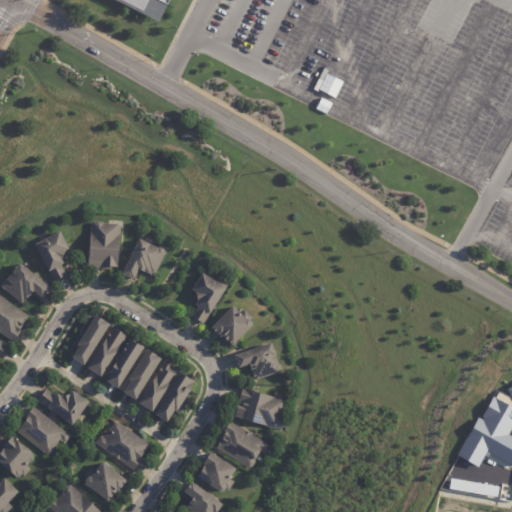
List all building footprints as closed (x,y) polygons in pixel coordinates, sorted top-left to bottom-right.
[(169,0),(167,4),(158,0),(148,0),(143,11),(120,0),(169,0)] [(104,267),(83,266),(85,221),(89,222),(89,221),(90,221),(92,220),(97,220),(99,222),(115,223),(113,266),(106,265),(106,268),(104,267)] [(59,253),(58,257),(57,257),(57,258),(59,262),(56,263),(62,275),(51,280),(51,281),(49,282),(30,243),(55,230),(63,247),(60,249),(59,253)] [(135,238),(154,248),(156,247),(159,249),(160,251),(161,252),(150,276),(147,274),(146,275),(144,274),(144,275),(140,274),(141,272),(139,271),(140,270),(134,268),(129,278),(126,277),(120,275),(121,274),(118,272),(134,238),(135,238)] [(44,288),(39,294),(40,294),(37,297),(28,290),(19,301),(16,304),(0,290),(0,280),(1,280),(7,271),(14,262),(45,286),(44,288)] [(210,302),(198,323),(185,315),(192,304),(189,302),(192,298),(190,290),(186,287),(197,271),(210,279),(213,275),(224,282),(212,301),(211,301),(210,302)] [(16,326),(14,329),(16,330),(9,341),(0,335),(0,298),(24,315),(19,322),(18,321),(16,324),(17,325),(16,326)] [(239,311),(240,310),(248,317),(246,319),(248,320),(247,324),(228,344),(218,334),(216,335),(207,326),(228,304),(237,313),(239,311)] [(100,316),(111,323),(85,364),(73,357),(80,345),(78,344),(97,314),(100,316)] [(115,327),(128,336),(101,376),(88,367),(103,343),(114,327),(115,327)] [(140,344),(145,347),(118,388),(107,381),(112,373),(110,371),(131,338),(140,344)] [(245,366),(246,365),(245,362),(234,365),(233,362),(232,362),(229,353),(267,340),(273,362),(275,361),(277,368),(275,369),(276,370),(250,379),(249,376),(248,374),(247,373),(246,372),(246,371),(247,370),(246,369),(247,368),(246,367),(246,368),(245,366)] [(151,351),(162,358),(136,399),(124,392),(132,380),(129,379),(148,349),(151,351)] [(168,364),(179,371),(153,411),(139,402),(165,362),(168,364)] [(190,378),(196,382),(177,411),(175,410),(168,421),(156,414),(181,373),(190,378)] [(505,389),(511,384),(511,424),(507,434),(511,436),(511,464),(486,449),(476,467),(455,455),(477,417),(480,419),(482,416),(480,416),(492,396),(494,397),(498,391),(508,397),(509,396),(505,389)] [(59,394),(64,394),(67,390),(83,401),(67,424),(44,407),(43,408),(32,400),(41,388),(50,395),(52,392),(56,395),(59,394)] [(270,396),(280,399),(279,403),(280,404),(278,410),(276,411),(272,428),(261,425),(262,424),(230,416),(234,404),(235,404),(236,401),(235,400),(238,388),(270,396)] [(32,416),(62,439),(56,446),(52,443),(45,452),(45,454),(42,458),(40,458),(39,459),(8,436),(10,434),(9,433),(20,420),(18,419),(25,411),(32,416)] [(218,435),(221,431),(219,429),(224,420),(265,445),(260,453),(255,450),(249,459),(250,461),(247,466),(245,466),(244,468),(211,447),(218,435)] [(141,456),(139,458),(141,459),(134,469),(95,442),(104,428),(109,432),(112,429),(111,427),(114,422),(117,422),(117,421),(150,443),(141,456)] [(0,466),(0,442),(6,435),(24,450),(23,450),(28,455),(21,464),(25,468),(18,477),(15,474),(13,476),(11,476),(0,466)] [(196,469),(199,464),(197,463),(204,452),(230,468),(223,479),(228,483),(222,491),(219,489),(217,491),(213,491),(191,477),(196,469)] [(125,481),(118,490),(117,489),(108,500),(85,483),(85,480),(88,476),(91,476),(102,461),(126,479),(125,481)] [(0,511),(0,478),(13,491),(2,502),(8,507),(3,511),(0,511)] [(185,500),(188,496),(179,490),(186,480),(218,503),(211,511),(178,511),(180,509),(185,502),(184,501),(185,500)] [(96,511),(51,511),(41,503),(47,496),(52,500),(58,492),(58,490),(61,485),(65,485),(65,484),(77,494),(97,511),(96,511)]
